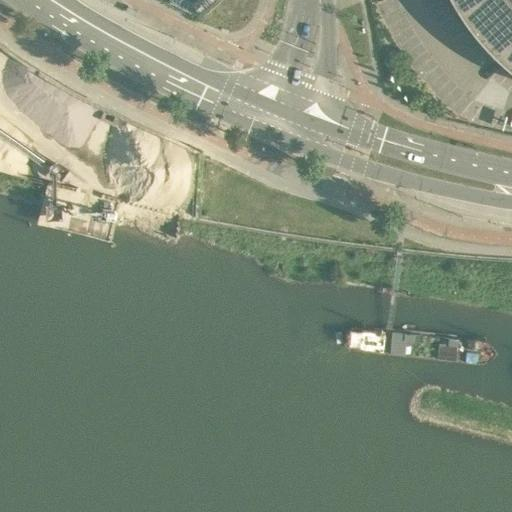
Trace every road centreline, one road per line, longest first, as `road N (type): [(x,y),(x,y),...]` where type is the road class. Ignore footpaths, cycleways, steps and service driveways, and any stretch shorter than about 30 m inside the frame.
road 1 (secondary): [(15,0),(164,85),(265,129)]
road 2 (secondary): [(265,129),(405,180),(511,204)]
road 3 (secondary): [(272,106),(64,0)]
road 4 (secondary): [(511,180),(354,138)]
road 5 (unclassified): [(354,138),(325,85),(318,6)]
